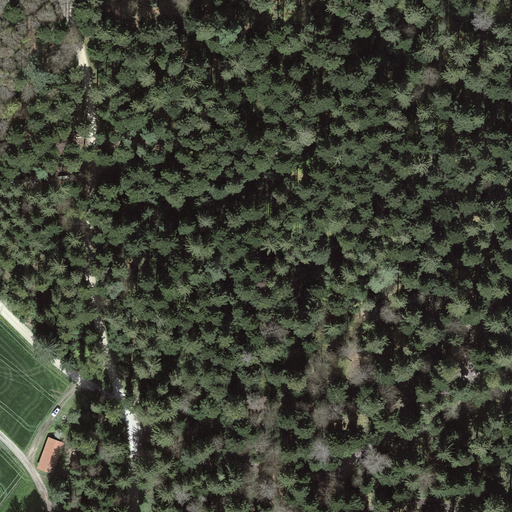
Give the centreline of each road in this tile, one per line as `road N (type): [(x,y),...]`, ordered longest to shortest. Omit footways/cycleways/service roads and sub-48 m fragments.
road 1 (unclassified): [(128,511),(133,430),(90,276),(92,122),(63,0)]
road 2 (track): [(315,485),(436,390),(487,369),(511,369)]
road 3 (track): [(0,306),(60,365),(126,412)]
road 4 (track): [(315,485),(457,511)]
